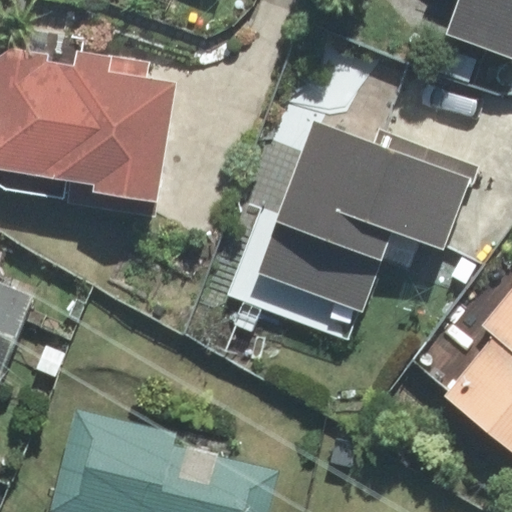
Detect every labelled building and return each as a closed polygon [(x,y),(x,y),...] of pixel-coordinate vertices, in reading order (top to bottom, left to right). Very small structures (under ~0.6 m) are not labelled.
[(511,0),(436,0),(421,40),(511,73),(511,0)] [(0,200),(158,218),(174,81),(149,78),(151,59),(90,52),(92,36),(0,26),(0,200)] [(259,190),(220,303),(349,347),(384,248),(441,268),(476,167),(311,110),(281,197),(259,190)] [(0,226),(0,385),(36,287),(0,273),(0,229),(1,227),(0,226)] [(511,283),(425,392),(511,460),(511,283)] [(53,511),(260,511),(269,465),(220,457),(222,441),(225,429),(166,419),(164,431),(71,415),(53,511)]
